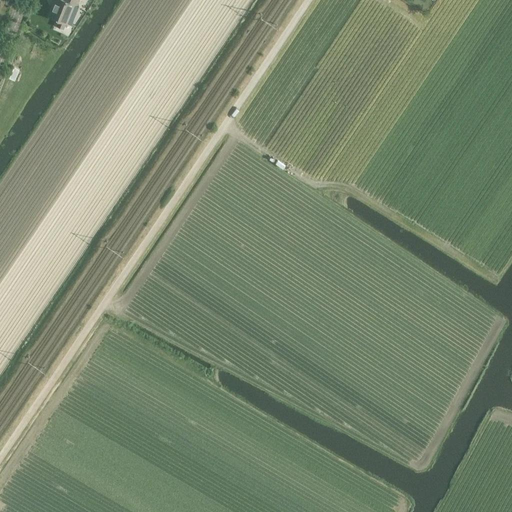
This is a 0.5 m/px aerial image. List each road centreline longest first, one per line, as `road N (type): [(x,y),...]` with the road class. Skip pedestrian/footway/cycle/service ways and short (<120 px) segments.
road 1 (unclassified): [(0,459),(308,0)]
road 2 (track): [(0,185),(125,0)]
